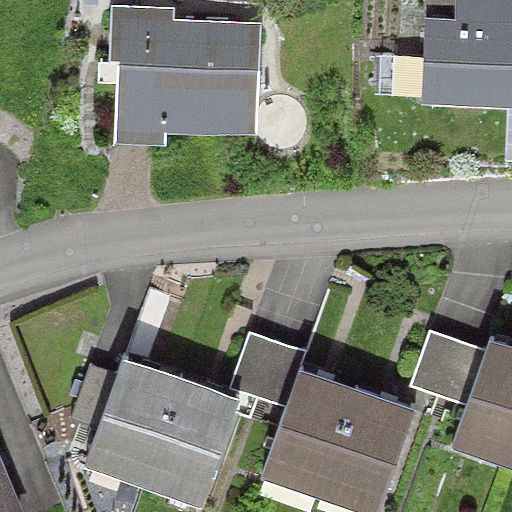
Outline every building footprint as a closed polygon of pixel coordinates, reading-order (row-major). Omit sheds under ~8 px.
[(248,128),(253,26),(164,22),(165,12),(114,10),(112,56),(121,57),(117,136),(155,138),(155,123),(248,128)] [(511,28),(430,26),(428,97),(511,99),(511,28)] [(511,342),(493,336),(454,446),(511,466),(511,342)] [(210,511),(250,403),(132,361),(92,471),(205,511),(210,511)] [(389,511),(425,412),(303,368),(265,475),(368,511),(389,511)] [(21,511),(0,458),(0,511),(21,511)]
